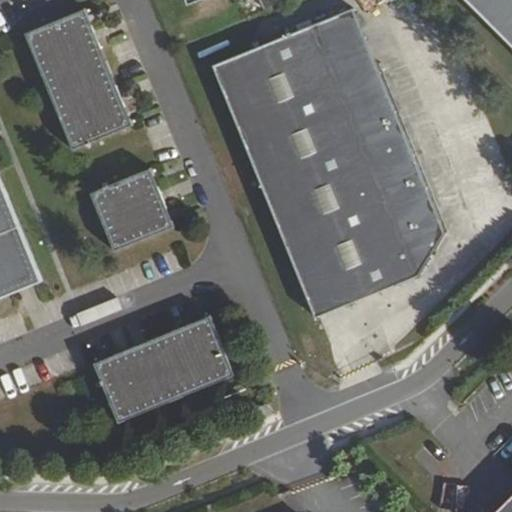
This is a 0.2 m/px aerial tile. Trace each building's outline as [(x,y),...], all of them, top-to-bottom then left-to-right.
[(511,0),(470,0),(511,41),(511,0)] [(357,10),(217,66),(318,316),(422,278),(448,234),(357,10)] [(28,35),(75,152),(136,128),(90,11),(28,35)] [(93,194),(117,254),(179,230),(153,170),(93,194)] [(0,301),(44,284),(0,176),(0,301)] [(213,319),(96,366),(120,425),(237,379),(213,319)] [(258,411),(261,419),(274,414),(270,406),(258,411)] [(511,511),(511,503),(502,511),(511,511)]
